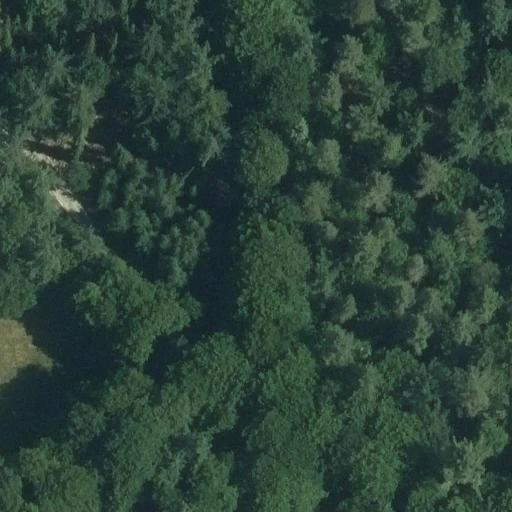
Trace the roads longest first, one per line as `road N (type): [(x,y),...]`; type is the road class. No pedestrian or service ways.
road 1 (track): [(275,511),(269,0)]
road 2 (track): [(511,83),(271,294),(195,349)]
road 3 (track): [(437,511),(292,414),(181,358)]
road 4 (track): [(181,358),(16,511)]
